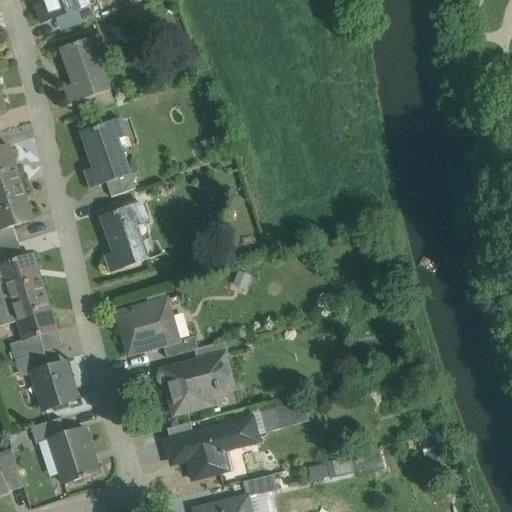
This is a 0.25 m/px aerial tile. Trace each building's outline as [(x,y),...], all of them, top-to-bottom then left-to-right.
[(43,0),(45,3),(37,6),(42,23),(76,11),(72,0),(43,0)] [(101,35),(61,49),(73,84),(65,87),(71,104),(104,92),(92,57),(107,52),(101,35)] [(122,119),(82,133),(94,169),(86,172),(92,188),(107,183),(125,176),(113,142),(128,136),(122,119)] [(0,189),(21,183),(8,144),(0,146),(0,189)] [(125,176),(107,183),(112,197),(136,189),(131,174),(125,176)] [(21,183),(0,189),(0,230),(32,220),(21,183)] [(141,203),(101,217),(114,253),(106,256),(112,273),(145,261),(133,226),(147,221),(141,203)] [(18,243),(0,248),(0,260),(21,254),(18,243)] [(33,255),(1,266),(13,303),(45,293),(33,255)] [(45,293),(13,303),(25,341),(25,342),(40,337),(45,352),(62,346),(45,293)] [(168,300),(117,314),(129,356),(164,347),(179,342),(179,341),(168,300)] [(25,341),(11,345),(16,361),(45,352),(40,337),(25,342),(25,341)] [(195,337),(179,341),(179,342),(164,347),(167,358),(195,350),(199,349),(195,337)] [(199,349),(195,350),(198,362),(225,355),(225,356),(229,355),(226,342),(199,349)] [(45,352),(16,361),(20,374),(33,370),(49,365),(45,352)] [(165,385),(168,385),(176,416),(212,406),(212,404),(206,406),(202,391),(214,388),(216,393),(221,391),(220,389),(233,386),(225,356),(225,355),(198,362),(163,371),(160,373),(159,375),(158,378),(159,381),(160,383),(162,385),(165,385)] [(65,363),(50,368),(49,365),(33,370),(46,411),(77,401),(65,363)] [(304,400),(261,411),(267,433),(310,421),(304,400)] [(62,419),(32,428),(37,444),(51,440),(50,439),(67,433),(62,419)] [(171,441),(167,443),(171,459),(186,455),(194,481),(222,474),(218,457),(227,454),(226,451),(260,442),(254,419),(195,435),(171,441)] [(191,423),(168,430),(171,441),(195,435),(191,423)] [(91,462),(81,430),(85,429),(84,428),(67,433),(50,439),(51,440),(61,474),(67,472),(71,483),(89,478),(89,476),(99,473),(95,461),(91,462)] [(13,451),(0,455),(0,466),(10,493),(24,488),(13,451)] [(0,497),(10,493),(0,466),(0,497)] [(251,511),(249,498),(196,511),(251,511)]
